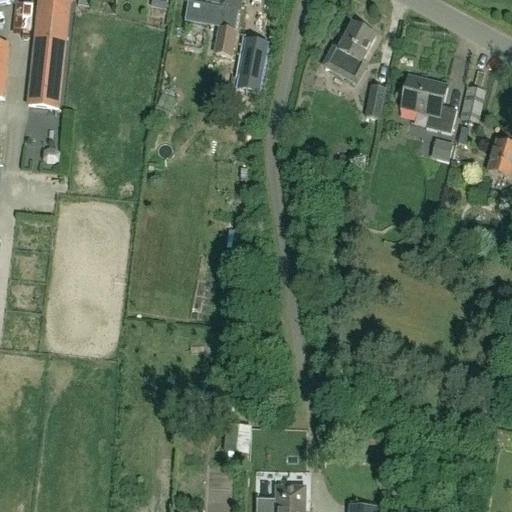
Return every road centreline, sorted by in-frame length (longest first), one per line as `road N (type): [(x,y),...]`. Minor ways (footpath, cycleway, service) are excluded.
road 1 (residential): [(315,437),(272,154),(304,0)]
road 2 (track): [(16,511),(34,222)]
